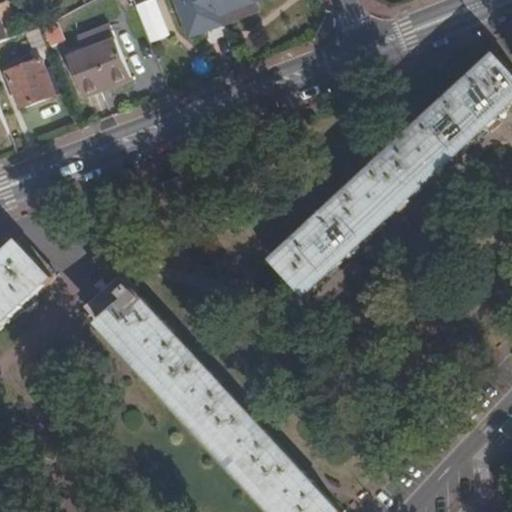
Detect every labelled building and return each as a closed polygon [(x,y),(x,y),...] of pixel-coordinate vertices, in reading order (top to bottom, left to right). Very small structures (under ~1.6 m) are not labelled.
[(173,0),(188,37),(210,29),(206,20),(215,17),(253,2),(252,0),(173,0)] [(215,17),(206,20),(210,29),(219,26),(215,17)] [(81,44),(84,52),(69,59),(84,96),(131,77),(110,25),(79,37),(81,44)] [(367,176),(357,186),(317,222),(307,231),(275,261),(308,296),(511,107),(511,72),(498,56),(467,84),(456,94),(417,130),(407,139),(367,176)] [(23,110),(56,97),(42,59),(8,72),(23,110)] [(465,82),(454,93),(456,94),(467,84),(465,82)] [(0,104),(0,139),(12,135),(0,104)] [(415,128),(405,137),(407,139),(417,130),(415,128)] [(172,202),(203,190),(196,172),(165,184),(172,202)] [(366,174),(355,183),(357,186),(367,176),(366,174)] [(316,220),(306,229),(307,231),(317,222),(316,220)] [(23,242),(0,263),(0,328),(11,319),(31,300),(54,279),(56,277),(23,242)] [(90,311),(277,511),(340,511),(316,485),(306,474),(271,436),(261,425),(223,385),(214,375),(177,335),(167,324),(125,278),(90,311)] [(35,305),(31,300),(11,319),(13,321),(23,312),(25,314),(35,305)] [(169,323),(167,324),(177,335),(179,333),(169,323)] [(215,373),(214,375),(223,385),(225,383),(215,373)] [(262,423),(261,425),(271,436),(273,434),(262,423)] [(308,473),(306,474),(316,485),(318,483),(308,473)]
